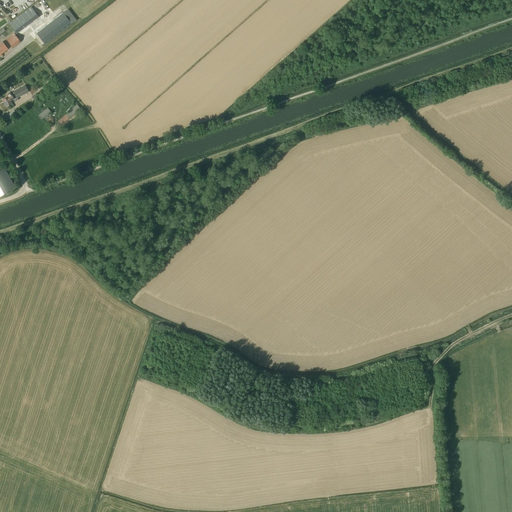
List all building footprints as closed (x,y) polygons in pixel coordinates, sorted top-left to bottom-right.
[(11,0),(17,8),(29,0),(11,0)] [(9,24),(17,34),(39,17),(32,7),(9,24)] [(37,34),(45,45),(72,24),(63,13),(37,34)] [(6,39),(12,47),(21,42),(14,33),(6,39)] [(3,100),(6,107),(12,104),(10,100),(17,97),(17,99),(29,92),(25,85),(14,92),(7,95),(8,98),(3,100)] [(32,97),(34,101),(41,96),(38,93),(32,97)] [(58,121),(61,125),(80,109),(77,105),(58,121)] [(38,115),(42,120),(51,112),(48,108),(38,115)] [(0,195),(15,188),(4,169),(0,170),(0,195)]
